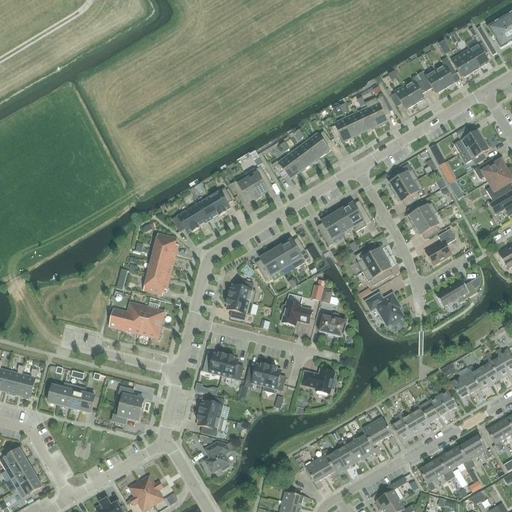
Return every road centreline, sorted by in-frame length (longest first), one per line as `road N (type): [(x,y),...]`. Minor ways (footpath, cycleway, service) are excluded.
road 1 (residential): [(194,324),(209,260),(357,171)]
road 2 (residential): [(325,511),(511,401)]
road 3 (residential): [(357,171),(485,94)]
road 4 (residential): [(336,359),(194,324)]
road 5 (residential): [(416,283),(357,171)]
road 6 (residential): [(169,444),(194,324)]
